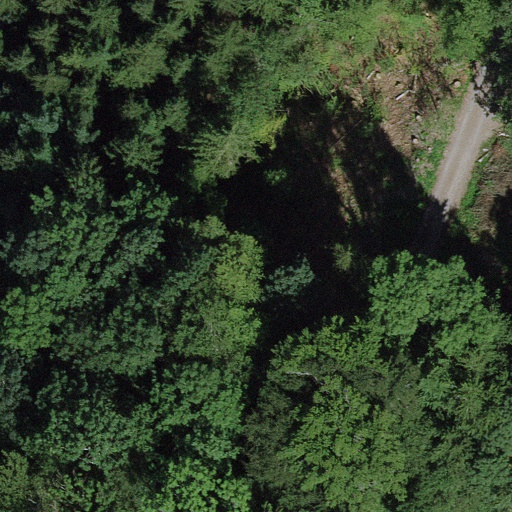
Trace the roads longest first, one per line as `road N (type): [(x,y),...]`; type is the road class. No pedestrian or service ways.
road 1 (track): [(226,511),(273,389),(511,2)]
road 2 (track): [(0,371),(283,0)]
